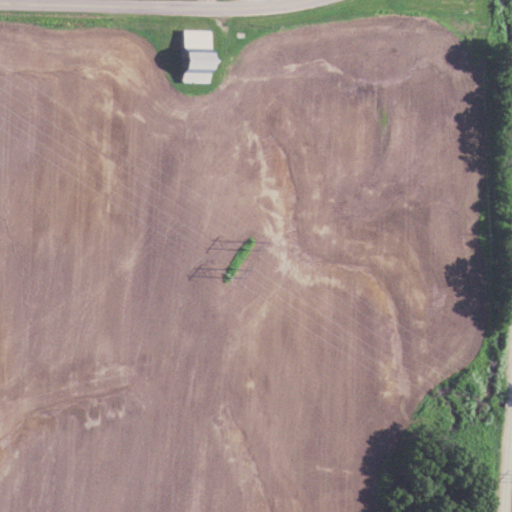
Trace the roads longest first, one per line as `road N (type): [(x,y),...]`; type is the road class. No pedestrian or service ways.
road 1 (tertiary): [(0,3),(179,9),(317,0)]
road 2 (residential): [(511,389),(506,511)]
